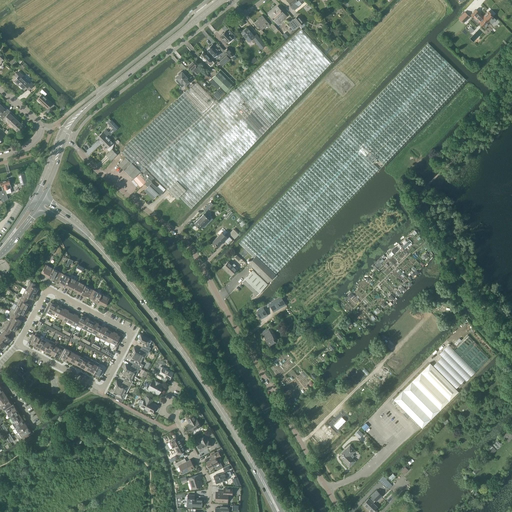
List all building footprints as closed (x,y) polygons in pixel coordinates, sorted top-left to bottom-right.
[(285,0),(290,5),(289,6),(293,10),(294,9),(294,10),(297,7),(294,3),(298,0),(300,2),(302,0),(285,0)] [(269,14),(278,24),(284,18),(282,15),(284,14),(277,6),(269,14)] [(478,12),(476,10),(471,15),(473,17),(474,16),(485,27),(490,21),(492,23),(495,20),(492,16),(492,15),(489,11),(483,17),(478,12)] [(470,17),(465,12),(458,18),(463,23),(470,17)] [(298,15),(293,19),(299,26),(304,23),(298,15)] [(263,16),(255,23),(261,30),(269,23),(263,16)] [(298,26),(293,20),(289,23),(294,30),(298,26)] [(265,46),(262,42),(258,37),(256,39),(247,28),(241,33),(248,42),(253,38),(261,49),(265,46)] [(127,158),(127,159),(140,171),(141,171),(144,168),(146,167),(146,168),(167,189),(177,199),(179,196),(191,209),(332,62),(301,29),(235,90),(234,89),(219,103),(217,100),(215,101),(197,82),(124,146),(126,148),(121,152),(127,158)] [(236,38),(230,30),(227,32),(226,31),(221,36),(227,43),(233,38),(234,40),(236,38)] [(257,256),(249,264),(268,283),(322,226),(379,169),(373,163),(373,164),(372,163),(376,158),(383,165),(466,79),(428,43),(342,134),(309,169),(241,241),(257,256)] [(213,44),(207,50),(214,57),(220,52),(222,54),(225,51),(217,44),(215,46),(213,44)] [(228,48),(225,51),(231,58),(234,54),(228,48)] [(204,52),(201,55),(200,56),(210,67),(214,63),(204,52)] [(226,56),(219,62),(222,66),(230,59),(226,56)] [(193,62),(188,67),(193,72),(194,71),(197,75),(201,70),(193,62)] [(234,82),(221,69),(212,78),(225,91),(234,82)] [(31,82),(30,84),(23,78),(25,76),(19,71),(15,75),(17,77),(14,81),(17,84),(18,83),(25,90),(26,88),(29,90),(34,84),(31,82)] [(185,85),(189,82),(186,79),(187,78),(182,72),(181,72),(181,71),(178,74),(179,75),(176,77),(177,79),(176,80),(180,85),(182,82),(185,85)] [(219,87),(215,91),(220,96),(224,92),(219,87)] [(55,105),(45,96),(47,94),(42,89),(40,92),(42,94),(37,99),(47,109),(45,110),(48,113),(55,105)] [(8,109),(1,116),(0,117),(2,120),(4,118),(8,123),(14,116),(10,113),(11,112),(8,109)] [(12,127),(18,121),(15,117),(16,116),(15,115),(14,116),(8,123),(12,127)] [(118,127),(112,120),(108,123),(113,128),(115,130),(118,127)] [(18,121),(12,127),(19,133),(26,126),(23,123),(22,124),(18,121)] [(97,138),(102,143),(107,137),(115,130),(113,128),(109,132),(106,129),(103,132),(97,138)] [(113,143),(107,137),(102,143),(107,148),(113,143)] [(106,154),(111,160),(117,155),(112,149),(106,154)] [(140,171),(127,159),(125,157),(119,165),(134,179),(138,173),(140,171)] [(144,183),(146,182),(145,180),(148,178),(151,181),(154,178),(144,168),(141,171),(140,171),(138,173),(139,174),(134,179),(141,187),(144,183)] [(24,173),(18,175),(20,185),(27,183),(24,173)] [(146,182),(144,183),(148,187),(151,192),(149,194),(153,199),(157,194),(159,196),(163,192),(158,186),(157,187),(152,183),(152,182),(151,181),(148,178),(145,180),(146,182)] [(9,179),(0,181),(0,183),(2,190),(4,190),(11,188),(9,179)] [(210,201),(203,209),(205,211),(213,204),(210,201)] [(206,216),(204,214),(194,223),(197,225),(197,226),(198,226),(200,228),(203,226),(204,227),(208,224),(206,222),(209,219),(207,217),(206,216)] [(229,233),(233,238),(238,233),(233,229),(229,233)] [(215,244),(218,246),(224,240),(227,238),(224,235),(222,232),(219,235),(212,241),(215,243),(214,244),(215,244)] [(223,267),(231,275),(237,269),(234,267),(236,265),(234,263),(232,265),(228,261),(223,267)] [(48,278),(53,268),(46,264),(41,272),(47,275),(46,276),(48,278)] [(57,281),(61,273),(53,268),(48,278),(52,279),(52,278),(57,281)] [(253,270),(242,281),(257,295),(262,289),(267,284),(253,270)] [(64,286),(69,277),(61,273),(57,281),(63,284),(62,285),(64,286)] [(73,289),(77,281),(69,277),(64,286),(67,288),(68,286),(73,289)] [(30,281),(26,289),(31,292),(35,294),(37,291),(38,291),(39,289),(37,288),(33,286),(34,283),(30,281)] [(81,295),(85,285),(77,281),(73,289),(79,292),(78,293),(81,295)] [(85,285),(81,295),(83,296),(84,295),(89,298),(93,290),(85,285)] [(17,295),(21,297),(22,297),(26,299),(27,296),(32,299),(31,299),(33,300),(34,298),(34,297),(35,294),(31,292),(26,289),(23,294),(19,292),(17,295)] [(96,303),(101,294),(93,290),(89,298),(94,300),(94,302),(96,303)] [(101,294),(96,303),(99,305),(100,303),(105,306),(110,298),(101,294)] [(17,305),(27,310),(29,307),(30,305),(29,304),(24,302),(26,299),(22,297),(21,297),(17,305)] [(17,305),(14,303),(10,311),(17,315),(19,312),(23,315),(24,316),(26,314),(25,313),(27,310),(17,305)] [(51,315),(57,304),(55,303),(54,304),(52,303),(50,305),(48,304),(44,311),(51,315)] [(57,304),(51,315),(56,318),(57,316),(61,308),(59,307),(59,305),(57,304)] [(62,318),(67,309),(65,308),(64,309),(61,308),(57,316),(62,318)] [(67,309),(62,318),(66,321),(71,313),(68,312),(69,310),(67,309)] [(10,311),(9,311),(5,319),(5,318),(5,319),(18,326),(20,323),(21,323),(22,321),(20,320),(16,318),(17,315),(10,311)] [(71,324),(76,314),(74,313),(74,314),(71,313),(66,321),(71,324)] [(76,314),(71,324),(76,326),(77,325),(76,325),(80,318),(78,317),(78,315),(76,314)] [(81,328),(87,317),(85,316),(84,317),(81,316),(80,318),(76,325),(77,325),(81,328)] [(87,317),(81,328),(86,330),(91,321),(88,319),(89,318),(87,317)] [(18,326),(5,319),(3,322),(4,322),(1,327),(8,332),(10,328),(15,331),(16,332),(17,329),(18,326)] [(91,321),(86,330),(91,333),(92,332),(92,331),(96,322),(94,321),(94,322),(91,321)] [(96,334),(101,326),(98,325),(99,323),(96,322),(92,331),(92,332),(96,334)] [(96,334),(95,336),(100,338),(101,336),(106,327),(104,326),(103,327),(101,326),(96,334)] [(8,332),(1,327),(0,328),(0,338),(6,344),(6,343),(8,341),(9,341),(11,339),(10,338),(9,338),(5,335),(8,332)] [(101,336),(100,338),(105,341),(106,339),(110,331),(108,330),(108,328),(106,327),(101,336)] [(268,329),(262,333),(269,346),(276,342),(268,329)] [(110,343),(111,342),(111,341),(116,332),(114,331),(113,332),(110,331),(106,339),(105,341),(110,343)] [(121,340),(119,339),(120,336),(117,335),(118,333),(116,332),(111,341),(111,342),(115,344),(115,345),(117,347),(121,340)] [(35,346),(41,335),(36,333),(35,335),(32,334),(30,339),(32,340),(30,343),(35,345),(34,346),(35,346)] [(142,348),(149,351),(151,348),(149,347),(150,344),(147,343),(149,339),(141,334),(138,339),(140,339),(138,342),(143,345),(142,348)] [(41,335),(35,346),(35,347),(36,346),(40,348),(44,340),(42,339),(43,336),(41,335)] [(44,351),(49,342),(44,340),(40,348),(44,350),(44,351)] [(49,342),(44,351),(45,352),(46,351),(50,353),(54,345),(55,343),(50,340),(49,342)] [(54,356),(59,347),(54,345),(50,353),(54,355),(53,356),(54,356)] [(61,356),(63,350),(65,348),(60,345),(54,356),(55,357),(55,356),(60,358),(61,356)] [(133,354),(143,359),(145,354),(147,355),(149,351),(142,348),(140,350),(134,347),(132,350),(134,351),(133,354)] [(65,359),(69,350),(65,348),(63,350),(61,356),(65,358),(64,359),(65,359)] [(70,361),(74,353),(69,350),(65,359),(65,360),(66,359),(70,361)] [(74,353),(70,361),(74,363),(74,364),(79,355),(74,353)] [(133,364),(140,368),(141,369),(143,365),(140,363),(143,359),(133,354),(132,356),(130,355),(128,358),(134,362),(133,364)] [(79,366),(84,358),(79,355),(74,364),(75,365),(75,364),(79,366)] [(85,356),(84,358),(79,366),(84,368),(83,369),(84,369),(90,358),(85,356)] [(94,361),(90,358),(84,369),(84,370),(85,369),(89,371),(94,361)] [(99,363),(94,361),(89,371),(93,373),(93,374),(93,375),(99,363)] [(99,363),(93,375),(94,375),(94,374),(99,376),(99,375),(101,377),(106,367),(99,363)] [(458,391),(448,381),(430,363),(393,399),(405,411),(402,414),(407,419),(410,416),(422,428),(458,391)] [(124,371),(134,375),(136,371),(138,371),(140,368),(133,364),(132,367),(125,364),(123,367),(126,368),(124,371)] [(158,371),(155,376),(161,379),(162,376),(170,380),(173,372),(169,370),(169,369),(167,368),(166,369),(163,367),(160,372),(158,371)] [(134,375),(124,371),(123,373),(121,372),(119,375),(125,378),(124,381),(131,385),(133,381),(131,380),(134,375)] [(158,394),(159,392),(161,388),(160,387),(162,384),(153,379),(148,389),(158,394)] [(115,387),(125,392),(127,387),(129,388),(131,385),(124,381),(123,384),(116,380),(114,384),(117,385),(115,387)] [(125,392),(115,387),(114,390),(112,388),(110,392),(117,395),(115,398),(122,402),(126,393),(125,392)] [(0,402),(1,405),(10,399),(9,399),(7,396),(0,400),(0,402)] [(153,400),(146,396),(141,406),(144,408),(143,410),(144,411),(146,412),(147,412),(148,411),(152,413),(156,406),(151,403),(153,400)] [(0,405),(0,406),(3,411),(6,409),(12,405),(12,404),(13,404),(11,401),(10,402),(9,401),(10,400),(10,399),(1,405),(0,405)] [(8,413),(17,408),(17,407),(16,408),(13,404),(12,404),(12,405),(6,409),(8,413)] [(11,418),(19,413),(16,409),(17,408),(8,413),(11,418)] [(14,422),(23,417),(22,416),(21,417),(19,413),(11,418),(14,422)] [(187,425),(191,432),(201,426),(196,419),(193,415),(187,419),(189,424),(187,425)] [(23,417),(14,422),(12,424),(14,429),(25,422),(22,418),(23,417)] [(341,417),(333,425),(337,429),(345,420),(341,417)] [(17,433),(18,433),(28,426),(28,425),(27,426),(25,422),(14,429),(17,433)] [(28,426),(18,433),(21,437),(22,437),(23,439),(24,438),(30,435),(28,433),(30,431),(28,427),(29,427),(28,426)] [(358,429),(354,434),(358,439),(363,434),(358,429)] [(511,433),(508,431),(503,437),(508,441),(510,439),(511,440),(511,438),(511,433)] [(197,445),(201,452),(211,446),(208,439),(207,440),(205,436),(199,439),(201,443),(197,445)] [(178,437),(171,440),(171,441),(170,442),(173,448),(175,447),(179,454),(184,451),(182,446),(183,446),(178,437)] [(80,443),(77,438),(72,442),(75,446),(80,443)] [(341,458),(349,466),(355,461),(352,458),(354,456),(352,454),(355,451),(350,446),(341,454),(342,455),(342,457),(341,458)] [(493,447),(488,451),(492,455),(497,450),(493,447)] [(217,469),(222,466),(220,462),(219,463),(216,458),(220,456),(218,451),(210,456),(212,459),(206,462),(210,469),(213,468),(212,467),(215,465),(217,469)] [(175,464),(177,467),(179,466),(183,473),(194,467),(190,460),(186,462),(185,461),(183,462),(182,460),(175,464)] [(230,471),(225,473),(225,472),(214,476),(216,483),(228,480),(227,476),(231,475),(230,471)] [(193,489),(202,486),(198,475),(189,478),(190,483),(191,482),(193,489)] [(237,477),(233,479),(236,486),(241,485),(240,484),(240,483),(237,477)] [(215,501),(228,502),(228,495),(232,495),(232,489),(224,488),(224,492),(217,492),(217,498),(215,498),(215,501)] [(368,498),(363,504),(371,511),(372,511),(377,507),(373,502),(375,500),(376,501),(382,495),(376,490),(371,496),(372,497),(369,499),(368,498)] [(192,506),(202,506),(202,499),(194,499),(195,495),(188,495),(187,501),(192,501),(192,506)]
